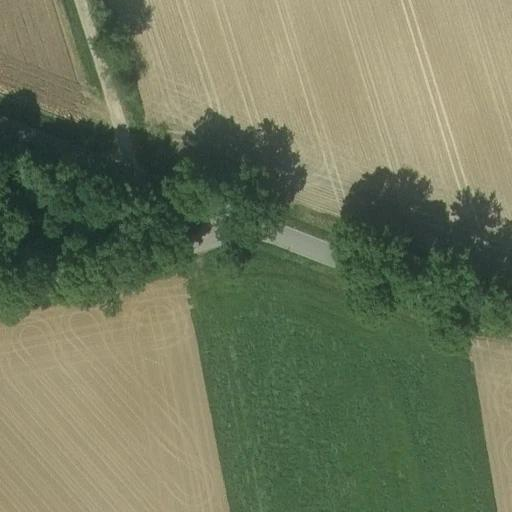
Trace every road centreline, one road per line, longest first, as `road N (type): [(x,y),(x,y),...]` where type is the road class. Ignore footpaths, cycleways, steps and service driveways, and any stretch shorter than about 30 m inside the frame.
road 1 (tertiary): [(511,316),(235,219)]
road 2 (unclassified): [(235,219),(209,243),(0,287)]
road 3 (unclassified): [(81,0),(128,178)]
road 4 (tertiary): [(128,178),(0,128)]
